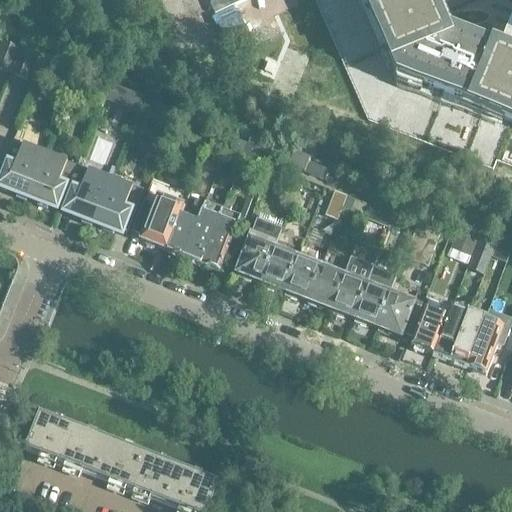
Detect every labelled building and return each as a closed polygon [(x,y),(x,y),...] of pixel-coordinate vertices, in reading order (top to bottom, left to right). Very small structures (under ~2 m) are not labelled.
[(511,67),(443,41),(430,10),(453,0),(366,0),(402,83),(511,125),(511,67)] [(18,50),(2,44),(0,48),(0,70),(8,74),(18,50)] [(21,51),(11,75),(28,81),(37,58),(21,51)] [(109,87),(104,102),(136,114),(142,99),(109,87)] [(144,101),(139,116),(148,120),(153,104),(154,104),(145,100),(144,101)] [(201,121),(196,133),(206,137),(211,125),(201,121)] [(243,157),(247,146),(234,141),(230,152),(243,157)] [(28,197),(45,156),(12,143),(0,174),(0,189),(4,191),(6,189),(19,194),(17,197),(17,199),(26,202),(27,200),(28,201),(29,198),(28,197)] [(260,151),(247,146),(243,157),(256,162),(260,151)] [(277,148),(273,158),(283,161),(286,152),(277,148)] [(61,210),(73,179),(77,168),(45,156),(28,197),(29,198),(40,202),(39,205),(38,207),(47,211),(48,208),(49,209),(50,206),(61,210)] [(304,174),(308,165),(292,159),(289,168),(304,174)] [(322,170),(308,165),(304,174),(318,180),(322,170)] [(93,226),(94,223),(110,181),(88,172),(84,183),(73,179),(61,210),(84,219),(83,222),(82,224),(91,228),(92,225),(93,226)] [(143,194),(110,181),(94,223),(105,227),(104,230),(103,232),(112,236),(113,234),(114,234),(115,231),(126,235),(143,194)] [(335,195),(329,211),(340,216),(346,199),(335,195)] [(166,254),(184,209),(158,199),(155,208),(144,204),(132,234),(143,238),(141,243),(142,244),(145,245),(147,249),(151,250),(155,249),(166,254)] [(350,213),(354,202),(348,200),(343,211),(350,213)] [(356,203),(351,216),(365,221),(371,208),(356,203)] [(204,209),(204,208),(195,205),(192,212),(184,209),(166,254),(166,255),(183,261),(204,209)] [(393,216),(372,208),(366,222),(387,231),(393,216)] [(199,267),(219,215),(204,209),(183,261),(199,267)] [(238,223),(219,215),(199,267),(218,275),(238,223)] [(396,231),(400,220),(394,218),(390,229),(396,231)] [(417,226),(405,260),(427,269),(440,235),(417,226)] [(460,227),(451,250),(472,257),(473,258),(482,235),(460,227)] [(483,278),(496,244),(497,241),(482,235),(473,258),(472,257),(466,272),(483,278)] [(261,285),(275,248),(251,239),(237,276),(239,277),(238,280),(248,284),(250,281),(261,285)] [(283,294),(298,257),(275,248),(261,285),(262,286),(261,289),(272,293),(274,290),(283,294)] [(511,251),(497,291),(511,296),(511,251)] [(307,303),(321,266),(298,257),(283,294),(286,295),(285,298),(295,302),(297,299),(307,303)] [(353,321),(368,284),(373,271),(349,262),(344,275),(330,312),(332,313),(331,316),(342,320),(343,317),(353,321)] [(330,312),(344,275),(321,266),(307,303),(309,304),(308,307),(319,311),(320,308),(330,312)] [(377,331),(392,293),(368,284),(353,321),(355,322),(354,325),(365,329),(366,326),(377,331)] [(406,299),(392,293),(377,331),(378,331),(377,334),(388,338),(389,335),(400,339),(414,302),(417,296),(409,293),(406,299)] [(434,358),(452,313),(441,309),(437,319),(425,314),(411,349),(434,358)] [(467,371),(480,335),(473,332),(479,315),(467,310),(466,311),(469,312),(467,318),(468,320),(450,365),(467,371)] [(450,365),(468,320),(467,318),(452,312),(452,313),(434,358),(434,359),(450,365)] [(484,325),(480,335),(467,371),(485,378),(503,332),(484,325)] [(95,478),(109,442),(40,416),(40,415),(39,415),(25,452),(26,452),(55,463),(56,464),(56,463),(64,467),(65,468),(66,467),(95,478)] [(179,470),(109,442),(95,478),(124,490),(124,491),(125,491),(125,490),(134,494),(133,494),(135,495),(135,494),(165,506),(179,470)] [(217,485),(179,470),(165,506),(180,511),(207,511),(218,485),(217,484),(217,485)]
